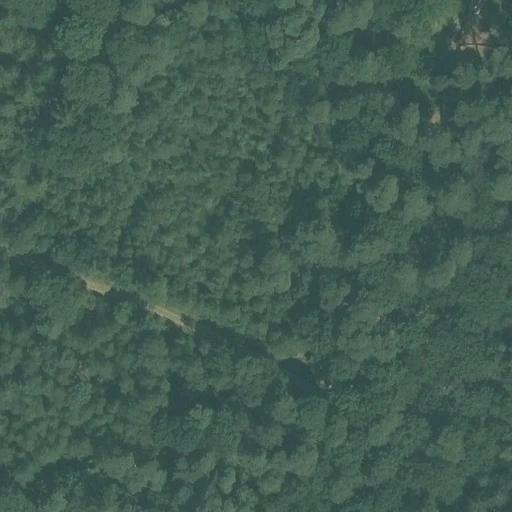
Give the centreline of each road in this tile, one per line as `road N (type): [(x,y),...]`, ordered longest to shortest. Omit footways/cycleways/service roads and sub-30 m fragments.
road 1 (track): [(143,511),(281,379),(511,4)]
road 2 (track): [(0,263),(228,350),(335,409),(469,511)]
